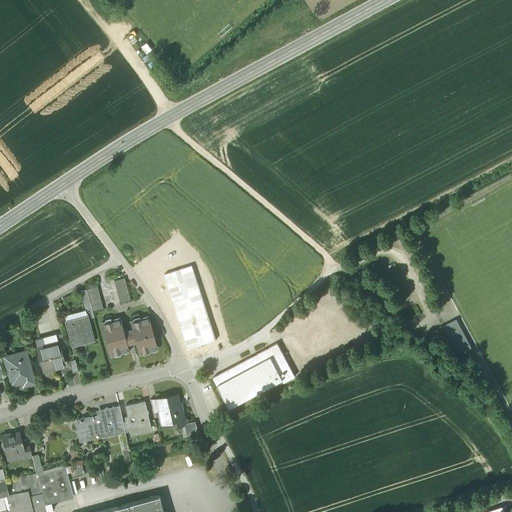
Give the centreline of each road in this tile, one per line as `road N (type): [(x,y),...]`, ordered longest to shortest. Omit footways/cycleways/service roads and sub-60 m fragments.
road 1 (secondary): [(388,0),(63,183)]
road 2 (residential): [(0,414),(182,366)]
road 3 (residential): [(182,366),(256,511)]
road 4 (track): [(169,117),(82,0)]
road 5 (residential): [(0,325),(119,257)]
road 6 (residential): [(119,257),(182,366)]
